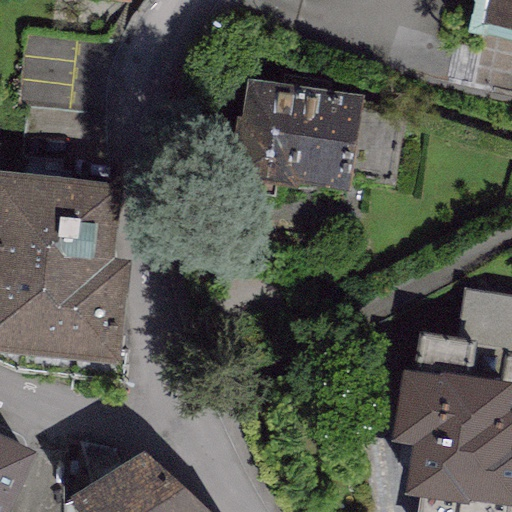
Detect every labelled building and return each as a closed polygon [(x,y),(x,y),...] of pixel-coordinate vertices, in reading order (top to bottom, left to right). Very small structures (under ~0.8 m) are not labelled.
[(32,0),(32,8),(130,18),(131,0),(32,0)] [(511,0),(474,0),(464,45),(511,55),(511,0)] [(360,105),(214,86),(202,184),(348,202),(360,105)] [(137,201),(0,187),(0,367),(119,380),(137,201)] [(436,391),(401,385),(390,454),(412,457),(403,508),(417,510),(416,511),(511,511),(511,425),(508,425),(511,396),(511,395),(437,383),(436,391)] [(0,511),(16,511),(36,470),(0,452),(0,511)] [(194,511),(144,466),(68,509),(69,511),(194,511)]
